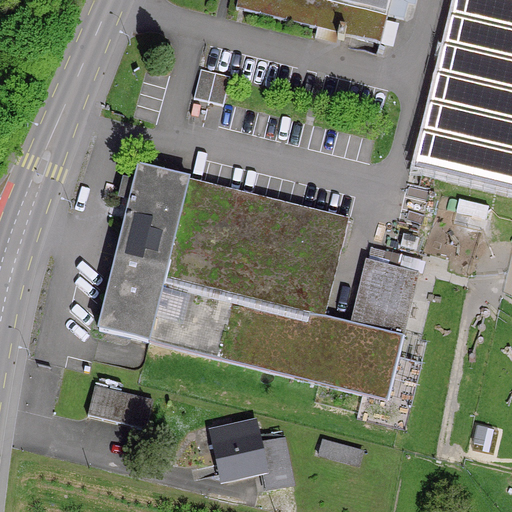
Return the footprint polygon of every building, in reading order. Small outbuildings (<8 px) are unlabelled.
[(236,0),(234,11),(313,30),(377,46),(388,0),(236,0)] [(511,0),(452,0),(413,164),(511,188),(511,0)] [(228,78),(201,72),(199,71),(192,100),(221,107),(222,105),(227,82),(228,78)] [(134,178),(123,175),(118,196),(130,198),(98,328),(389,399),(421,270),(367,257),(351,322),(326,316),(350,217),(191,178),(192,174),(138,161),(134,178)] [(86,419),(138,430),(144,432),(151,403),(93,389),(86,419)] [(265,492),(289,487),(280,443),(256,448),(254,438),(234,442),(232,433),(213,437),(218,464),(222,481),(261,473),(265,492)] [(321,443),(317,458),(356,468),(360,453),(321,443)]
